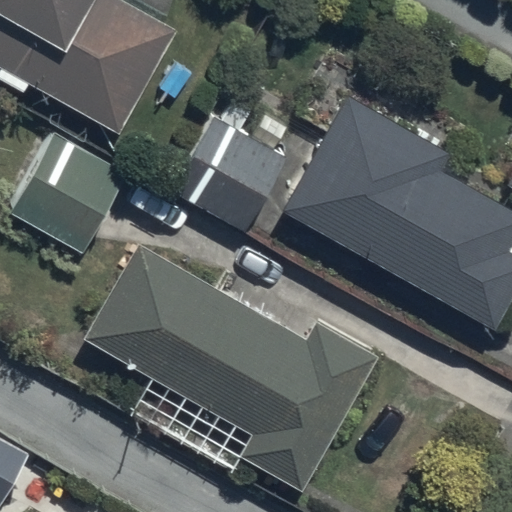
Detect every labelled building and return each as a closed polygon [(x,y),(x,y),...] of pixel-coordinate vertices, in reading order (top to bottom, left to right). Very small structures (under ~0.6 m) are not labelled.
[(115,135),(173,32),(114,0),(0,0),(0,82),(24,96),(29,86),(115,135)] [(448,157),(341,96),(281,209),(493,330),(511,296),(511,257),(504,253),(511,239),(511,210),(440,170),(448,157)] [(243,233),(283,158),(237,133),(249,110),(228,98),(217,120),(211,116),(170,194),(243,233)] [(122,174),(49,136),(11,216),(82,252),(122,174)] [(303,339),(134,247),(80,343),(250,437),(239,457),(301,492),(375,357),(312,323),(303,339)] [(0,501),(25,454),(0,439),(0,501)]
